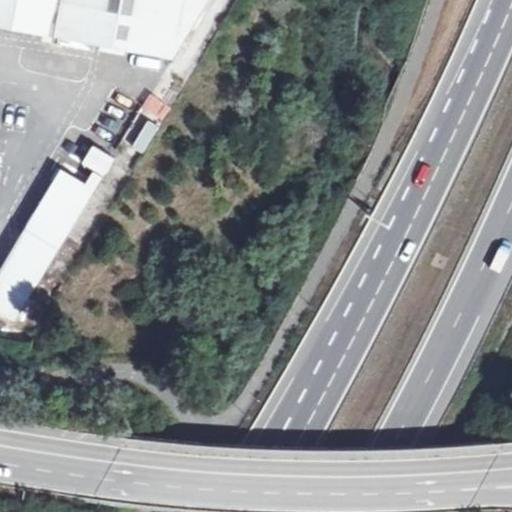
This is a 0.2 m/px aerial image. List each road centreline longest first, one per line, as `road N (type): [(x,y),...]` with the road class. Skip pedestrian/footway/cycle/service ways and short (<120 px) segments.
road 1 (tertiary): [(486,476),(211,479),(0,454)]
road 2 (motorway): [(411,218),(226,511)]
road 3 (motorway): [(356,511),(511,209)]
road 4 (motorway): [(411,218),(256,511)]
road 5 (motorway): [(511,0),(411,218)]
